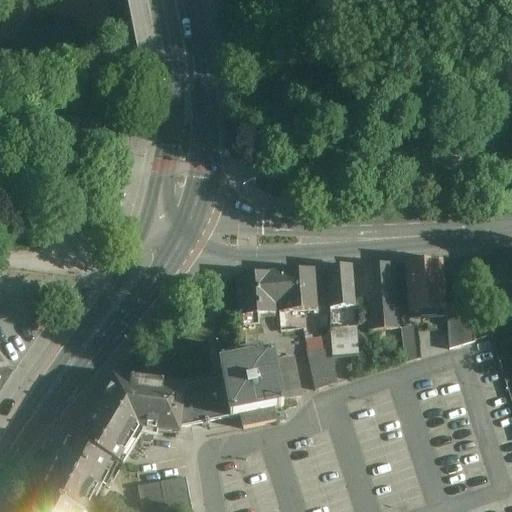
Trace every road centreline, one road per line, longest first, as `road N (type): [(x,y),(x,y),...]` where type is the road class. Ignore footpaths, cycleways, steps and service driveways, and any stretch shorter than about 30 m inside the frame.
road 1 (tertiary): [(511,223),(263,237),(167,229)]
road 2 (tertiary): [(167,229),(0,472)]
road 3 (tertiary): [(175,0),(191,93),(180,190),(167,229)]
